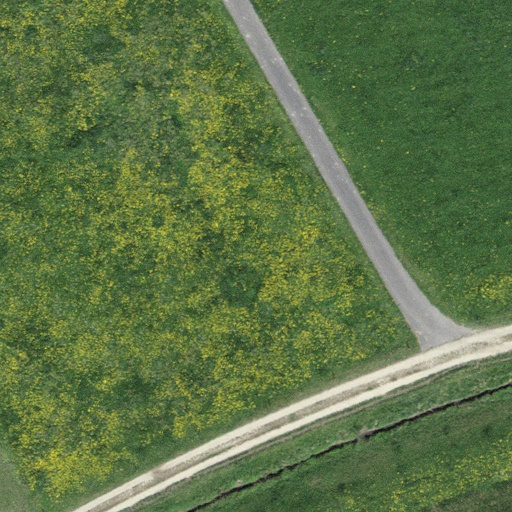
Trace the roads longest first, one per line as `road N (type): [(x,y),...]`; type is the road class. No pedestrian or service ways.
road 1 (track): [(448,356),(395,284),(234,0)]
road 2 (track): [(448,356),(243,437),(97,511)]
